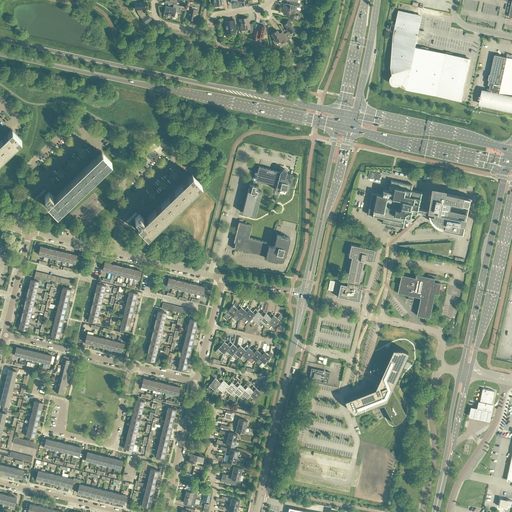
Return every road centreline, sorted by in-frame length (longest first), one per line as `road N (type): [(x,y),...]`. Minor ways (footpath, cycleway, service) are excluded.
road 1 (primary): [(342,113),(0,39)]
road 2 (primary): [(0,54),(337,125)]
road 3 (residential): [(40,372),(34,393),(63,401),(59,432),(107,444),(131,366)]
road 4 (primary): [(507,163),(461,371)]
road 5 (tertiary): [(256,511),(295,334)]
road 6 (primary): [(469,372),(511,201)]
road 7 (tertiary): [(307,295),(349,128)]
road 8 (tertiary): [(337,125),(301,293)]
road 9 (primary): [(349,128),(507,163)]
road 10 (primary): [(511,149),(354,115)]
road 11 (residential): [(421,511),(435,449),(430,410),(438,366)]
road 12 (residential): [(449,511),(507,381)]
road 13 (residential): [(4,334),(131,366)]
road 14 (residential): [(152,0),(157,20),(197,31),(216,15),(257,8)]
